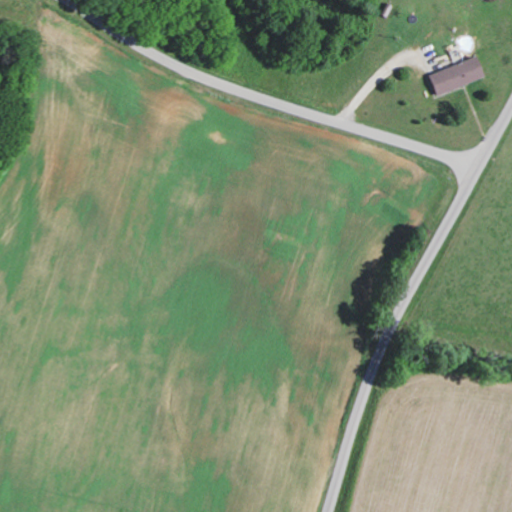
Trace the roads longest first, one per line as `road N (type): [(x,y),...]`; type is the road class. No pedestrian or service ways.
road 1 (residential): [(327,511),(391,330),(511,107)]
road 2 (residential): [(479,168),(210,81),(140,47),(73,0)]
